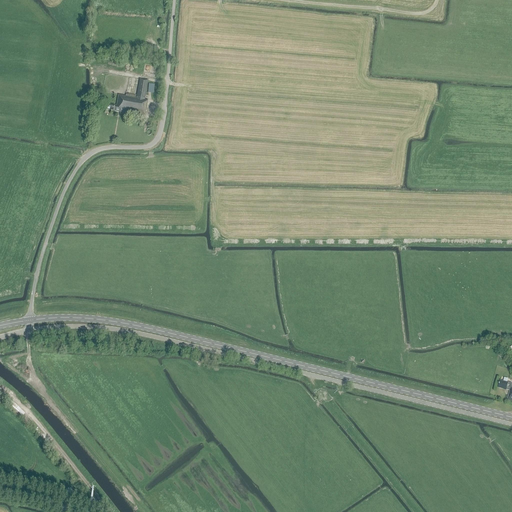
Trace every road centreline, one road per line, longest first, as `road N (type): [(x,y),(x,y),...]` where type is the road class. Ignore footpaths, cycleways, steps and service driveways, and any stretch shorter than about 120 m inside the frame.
road 1 (primary): [(29,320),(140,326),(511,417)]
road 2 (unclassified): [(29,329),(145,334),(511,424)]
road 3 (unclassified): [(29,320),(42,250),(74,171),(97,149),(149,145),(159,134),(174,0)]
